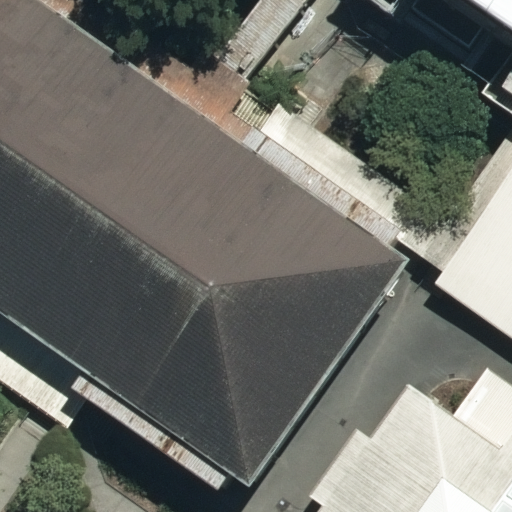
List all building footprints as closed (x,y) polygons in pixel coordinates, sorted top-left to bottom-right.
[(0,0),(0,309),(37,335),(99,383),(233,473),(253,487),(412,261),(392,246),(219,126),(40,0),(0,0)] [(207,73),(104,0),(40,0),(219,126),(230,110),(240,96),(207,73)] [(257,0),(207,73),(240,96),(285,30),(306,0),(257,0)] [(511,0),(465,0),(511,34),(511,0)] [(230,110),(219,126),(392,246),(402,234),(439,260),(453,241),(511,167),(511,126),(508,133),(448,218),(321,131),(300,117),(279,102),(261,131),(230,110)] [(511,167),(453,241),(511,285),(511,167)] [(453,298),(511,339),(511,285),(453,241),(435,266),(440,270),(443,272),(437,280),(455,294),(453,298)] [(233,473),(0,311),(0,382),(70,429),(87,400),(219,493),(233,473)] [(511,511),(511,385),(488,368),(453,415),(409,386),(372,440),(357,430),(309,496),(324,507),(320,511),(511,511)]
